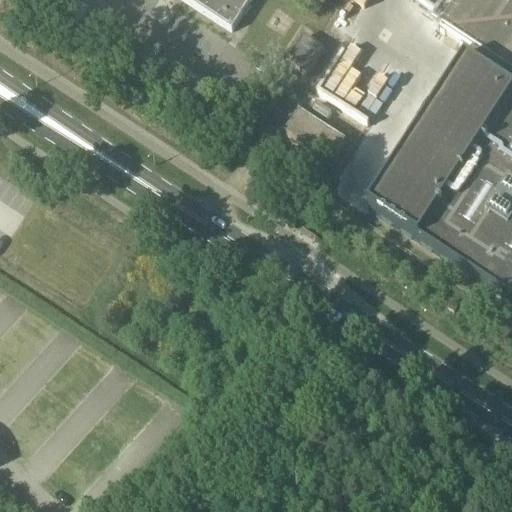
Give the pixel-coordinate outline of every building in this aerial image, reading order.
[(181,0),(181,1),(232,34),(254,0),(181,0)] [(511,0),(459,0),(438,33),(498,72),(469,117),(511,145),(511,0)] [(307,79),(324,53),(304,40),(287,66),(307,79)] [(299,114),(284,136),(331,167),(346,144),(299,114)] [(455,186),(468,165),(452,155),(439,177),(455,186)]
